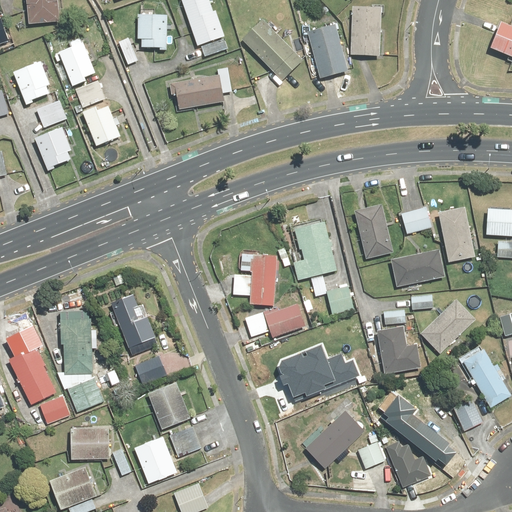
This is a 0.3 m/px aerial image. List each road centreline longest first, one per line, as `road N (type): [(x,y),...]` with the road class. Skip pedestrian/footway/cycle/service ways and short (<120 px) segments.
road 1 (primary): [(511,151),(340,160),(164,215)]
road 2 (residential): [(257,506),(246,417),(164,215)]
road 3 (primary): [(151,183),(296,131),(388,115)]
road 4 (primary): [(164,215),(0,281)]
road 5 (primary): [(0,242),(151,183)]
road 6 (residential): [(388,115),(416,87),(437,0)]
